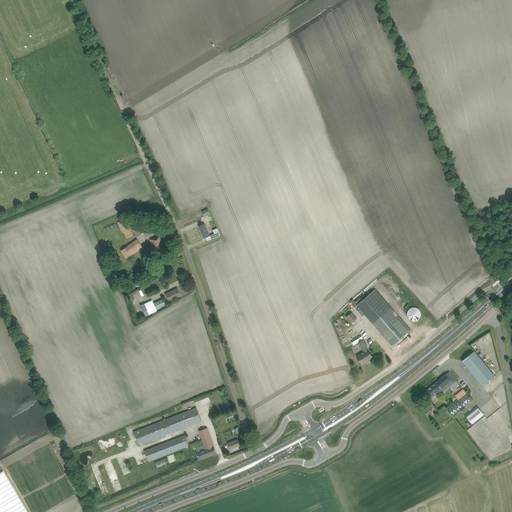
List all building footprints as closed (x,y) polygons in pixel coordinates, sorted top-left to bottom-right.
[(209,214),(203,217),(211,234),(217,231),(209,214)] [(124,232),(127,239),(133,236),(129,225),(133,223),(131,219),(129,220),(128,218),(118,222),(122,232),(124,232)] [(199,226),(204,238),(210,236),(205,224),(199,226)] [(159,255),(161,260),(168,257),(159,236),(150,240),(157,256),(159,255)] [(133,242),(121,251),(125,257),(138,248),(133,242)] [(166,294),(169,302),(181,296),(178,288),(166,294)] [(374,290),(356,306),(372,324),(392,346),(410,330),(374,290)] [(144,304),(150,315),(157,311),(157,310),(166,306),(163,299),(154,303),(152,300),(144,304)] [(406,319),(417,322),(420,310),(409,307),(406,319)] [(346,317),(351,323),(357,319),(352,312),(346,317)] [(362,337),(352,343),(353,345),(363,339),(362,337)] [(356,356),(362,365),(373,358),(368,349),(365,346),(367,345),(363,339),(358,343),(362,348),(364,352),(356,356)] [(462,361),(482,386),(495,376),(474,351),(462,361)] [(425,392),(430,398),(435,393),(438,396),(457,381),(449,372),(425,392)] [(447,410),(452,416),(472,400),(463,389),(455,395),(459,400),(447,410)] [(465,416),(472,424),(484,415),(477,406),(465,416)] [(134,431),(139,445),(201,421),(196,407),(134,431)] [(423,412),(426,416),(432,412),(429,407),(423,412)] [(199,431),(205,449),(214,446),(207,428),(199,431)] [(184,435),(144,450),(148,461),(189,446),(184,435)] [(238,440),(228,443),(230,449),(240,446),(238,440)] [(205,449),(196,452),(197,455),(199,460),(216,454),(215,449),(214,446),(205,449)] [(155,463),(157,467),(168,463),(166,458),(155,463)] [(0,472),(0,511),(26,511),(3,471),(0,472)]
